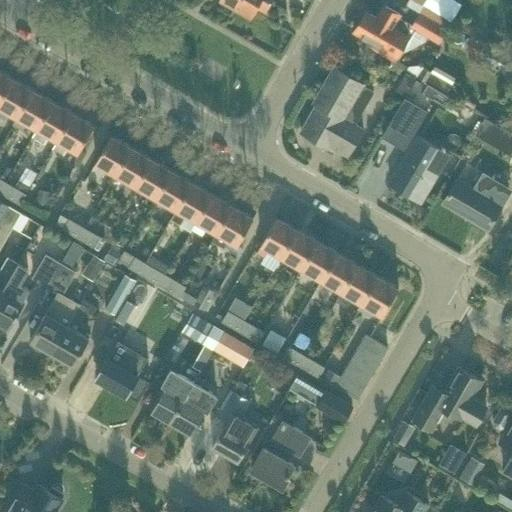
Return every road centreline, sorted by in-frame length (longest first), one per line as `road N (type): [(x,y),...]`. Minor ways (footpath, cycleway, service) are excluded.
road 1 (residential): [(247,153),(10,14)]
road 2 (residential): [(220,511),(0,385)]
road 3 (residential): [(438,296),(428,258),(247,153)]
road 4 (residential): [(315,511),(438,296)]
road 5 (residential): [(247,153),(336,0)]
